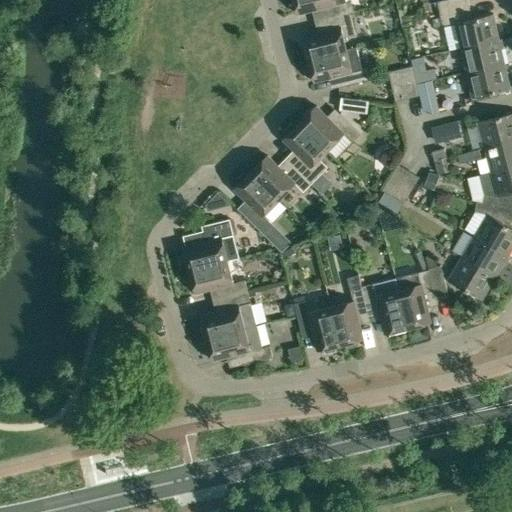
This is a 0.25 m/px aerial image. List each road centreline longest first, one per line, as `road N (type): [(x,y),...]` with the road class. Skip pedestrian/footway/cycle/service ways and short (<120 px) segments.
road 1 (residential): [(511,312),(491,330),(312,376),(214,387),(189,374),(156,245),(284,106),(288,82),(268,0)]
road 2 (tertiary): [(494,407),(193,477)]
road 3 (tertiary): [(193,477),(50,511)]
